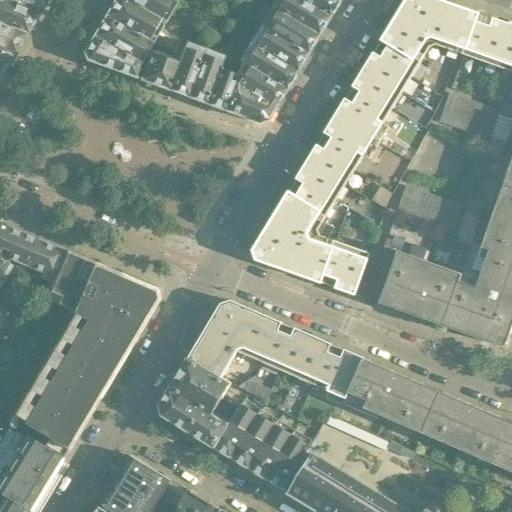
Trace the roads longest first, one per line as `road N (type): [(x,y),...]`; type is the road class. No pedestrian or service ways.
road 1 (residential): [(511,397),(210,267)]
road 2 (residential): [(210,267),(373,0)]
road 3 (residential): [(120,415),(270,511)]
road 4 (residential): [(120,415),(210,267)]
road 5 (residential): [(159,250),(0,183)]
road 6 (residential): [(0,136),(84,0)]
